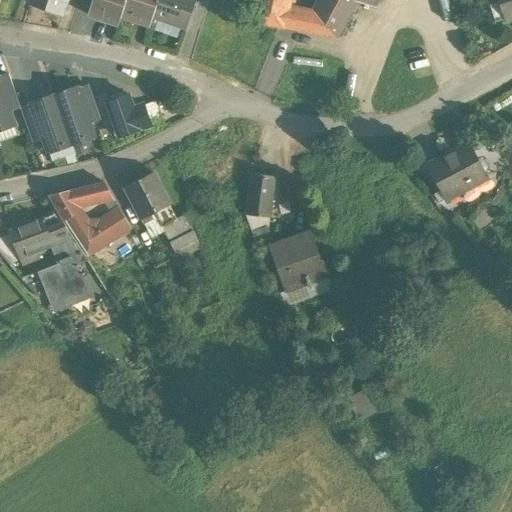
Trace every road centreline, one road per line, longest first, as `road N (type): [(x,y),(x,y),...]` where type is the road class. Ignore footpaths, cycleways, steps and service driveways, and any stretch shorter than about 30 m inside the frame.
road 1 (residential): [(232,106),(271,123),(355,138),(405,130),(511,80)]
road 2 (residential): [(0,203),(116,178),(183,147),(232,106)]
road 3 (residential): [(0,44),(109,60),(232,106)]
